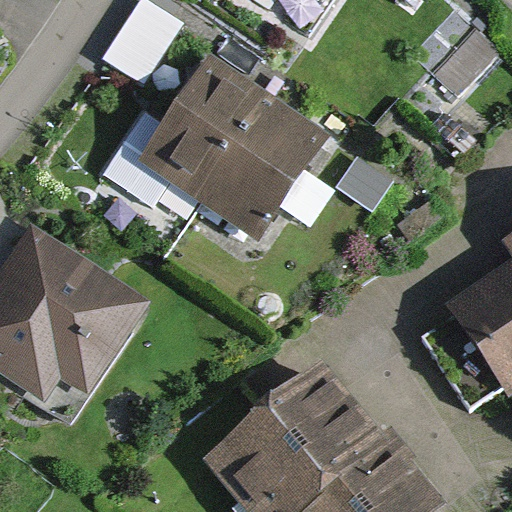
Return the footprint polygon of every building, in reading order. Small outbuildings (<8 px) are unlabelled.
[(244,0),(273,19),(274,15),(307,39),(334,0),(244,0)] [(144,2),(103,64),(144,91),(185,29),(144,2)] [(165,135),(146,122),(105,181),(152,214),(158,206),(189,227),(200,211),(256,250),(328,145),(293,121),(251,91),(213,66),(165,135)] [(356,162),(337,193),(378,218),(397,188),(356,162)] [(7,268),(0,277),(0,377),(70,427),(151,311),(35,229),(7,268)] [(511,413),(511,248),(502,255),(511,268),(447,311),(458,326),(427,347),(472,412),(499,395),(511,414),(511,413)] [(452,511),(399,445),(392,451),(330,373),(209,469),(242,511),(452,511)]
